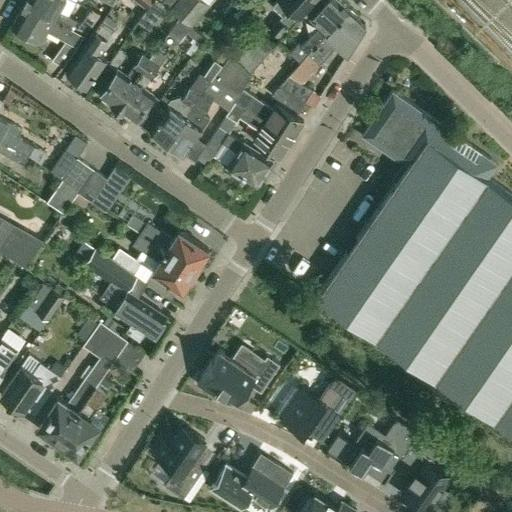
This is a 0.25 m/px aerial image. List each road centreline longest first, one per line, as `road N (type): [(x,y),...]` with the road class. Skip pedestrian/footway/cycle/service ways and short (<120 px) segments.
road 1 (residential): [(252,241),(0,62)]
road 2 (residential): [(154,396),(251,423),(395,511)]
road 3 (residential): [(394,23),(252,241)]
road 4 (residential): [(252,241),(154,396)]
road 5 (unclassified): [(511,139),(394,23)]
road 6 (residential): [(154,396),(85,495)]
